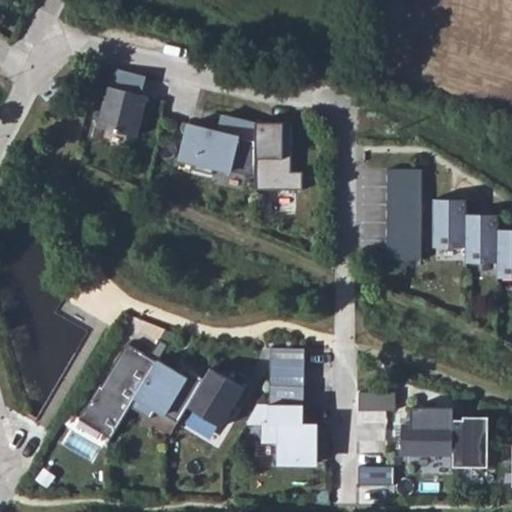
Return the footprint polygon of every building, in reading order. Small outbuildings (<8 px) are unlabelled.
[(148,77),(114,69),(99,128),(138,138),(149,97),(144,96),(148,77)] [(190,125),(181,160),(196,163),(194,171),(214,175),(216,168),(258,178),(258,123),(226,115),(222,133),(190,125)] [(293,123),(258,123),(258,178),(258,191),(305,191),(304,172),(293,172),(293,123)] [(423,167),(389,167),(388,258),(423,258),(423,167)] [(468,200),(435,200),(435,246),(469,246),(469,261),(500,260),(501,275),(511,275),(511,230),(499,231),(500,216),(468,215),(468,200)] [(133,407),(161,361),(170,345),(162,340),(152,357),(130,344),(104,386),(102,385),(81,420),(114,439),(133,407)] [(271,367),(306,367),(306,348),(271,348),(271,367)] [(161,361),(133,407),(153,419),(158,410),(180,423),(190,407),(206,380),(192,371),(189,378),(181,373),(161,361)] [(271,386),(306,386),(306,367),(271,367),(271,386)] [(247,389),(213,368),(206,380),(190,407),(224,428),(247,389)] [(306,386),(271,386),(271,402),(306,402),(306,386)] [(396,389),(360,389),(360,408),(396,408),(396,389)] [(324,462),(324,424),(309,424),(309,404),(274,404),(274,423),(267,423),(266,441),(283,441),(283,461),(324,462)] [(407,454),(458,455),(459,419),(459,407),(416,407),(416,417),(420,417),(420,423),(407,423),(407,454)] [(459,419),(458,455),(458,466),(493,467),(493,436),(499,436),(499,421),(494,421),(494,419),(459,419)] [(395,465),(360,465),(360,484),(395,484),(395,465)]
